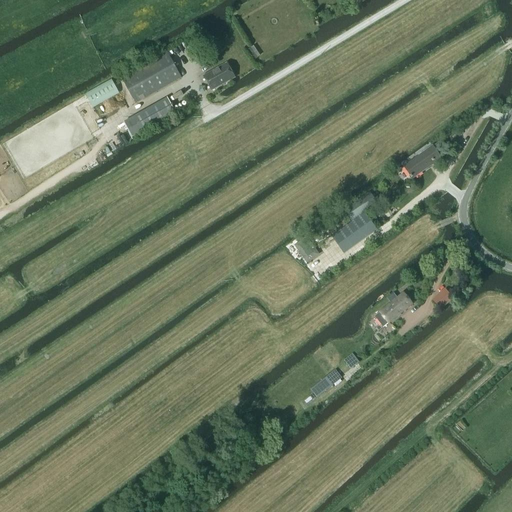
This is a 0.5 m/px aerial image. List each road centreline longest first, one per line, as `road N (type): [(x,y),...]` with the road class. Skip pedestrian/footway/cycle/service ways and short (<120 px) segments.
road 1 (track): [(462,216),(428,229),(281,335)]
road 2 (unclassified): [(511,114),(462,216),(470,237),(511,264)]
